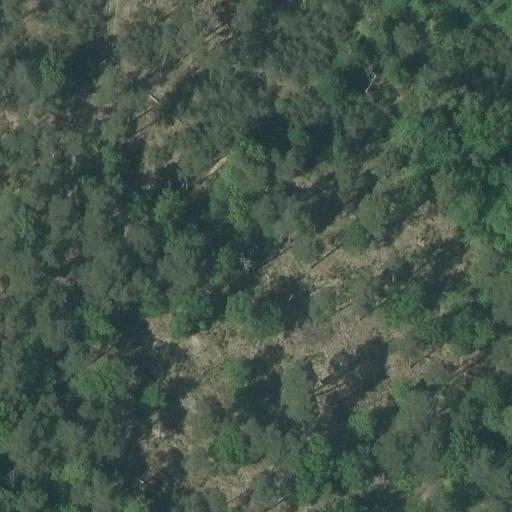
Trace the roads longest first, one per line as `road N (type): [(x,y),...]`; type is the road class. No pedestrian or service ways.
road 1 (track): [(0,272),(36,255),(86,149),(125,0)]
road 2 (track): [(413,511),(511,354)]
